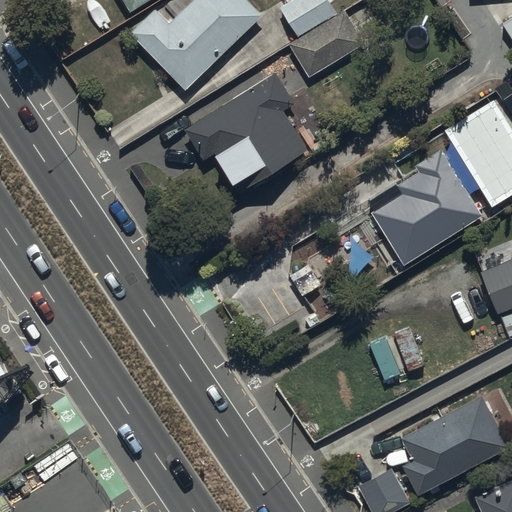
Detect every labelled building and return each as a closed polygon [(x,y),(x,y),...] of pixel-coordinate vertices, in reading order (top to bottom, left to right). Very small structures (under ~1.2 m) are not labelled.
[(79,0),(95,25),(110,15),(109,12),(119,6),(115,0),(79,0)] [(261,12),(249,0),(188,0),(169,19),(155,5),(130,29),(184,86),(261,12)] [(364,41),(352,22),(340,10),(337,12),(329,0),(289,0),(280,5),(299,36),(289,42),(308,74),(364,41)] [(511,14),(503,21),(511,35),(511,14)] [(463,45),(453,29),(431,43),(441,59),(463,45)] [(294,101),(275,70),(185,126),(204,158),(215,151),(240,191),(309,148),(283,107),(294,101)] [(484,212),(442,146),(416,162),(420,168),(399,182),(404,189),(373,209),(406,262),(484,212)] [(511,332),(511,257),(484,269),(485,272),(511,333),(511,332)] [(311,262),(290,272),(301,294),(322,284),(311,262)] [(413,323),(397,331),(413,367),(430,359),(413,323)] [(403,463),(418,491),(508,444),(481,392),(401,433),(414,457),(403,463)] [(390,511),(410,502),(391,465),(365,479),(382,511),(390,511)] [(511,511),(511,474),(475,492),(484,511),(511,511)]
